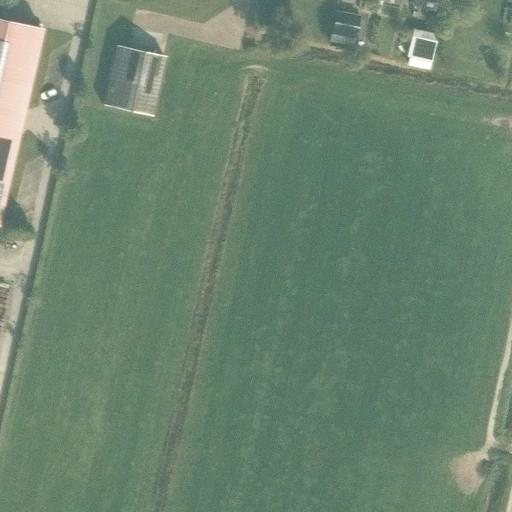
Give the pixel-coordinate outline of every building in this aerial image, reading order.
[(443,0),(412,0),(411,5),(441,12),(443,0)] [(360,39),(365,11),(340,7),(335,35),(360,39)] [(0,211),(41,28),(0,19),(0,211)] [(436,34),(411,28),(405,57),(408,57),(406,65),(428,70),(436,34)] [(150,115),(163,56),(116,45),(102,105),(150,115)]
